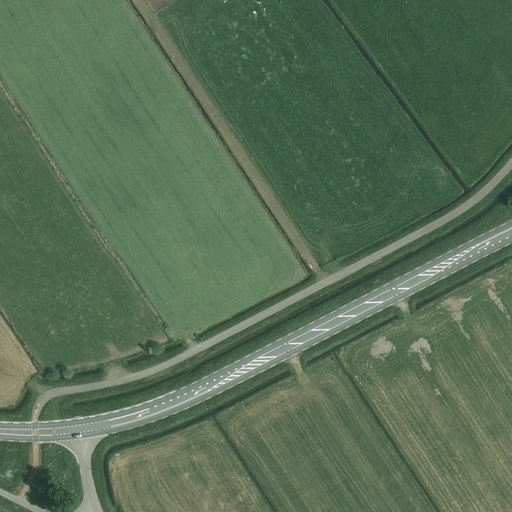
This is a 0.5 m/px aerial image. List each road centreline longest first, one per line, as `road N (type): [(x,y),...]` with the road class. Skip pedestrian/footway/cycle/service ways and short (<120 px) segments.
road 1 (unclassified): [(37,405),(53,392),(149,371),(199,347),(462,209),(511,162)]
road 2 (secondary): [(511,234),(228,380),(82,430)]
road 3 (track): [(134,0),(323,282)]
